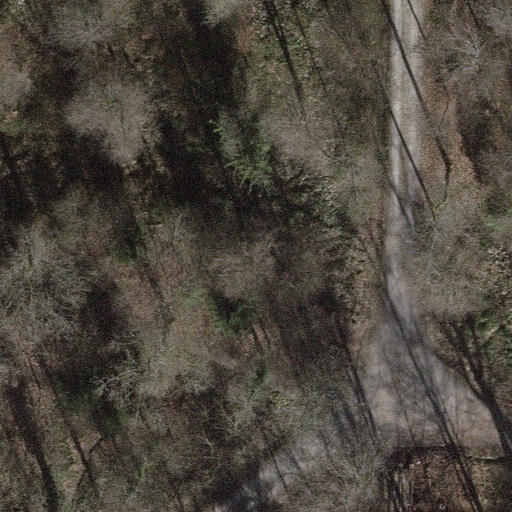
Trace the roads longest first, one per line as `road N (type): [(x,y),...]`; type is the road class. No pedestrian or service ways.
road 1 (track): [(407,0),(404,258),(391,349),(368,401)]
road 2 (track): [(368,401),(225,511)]
road 3 (track): [(511,431),(469,429),(368,401)]
